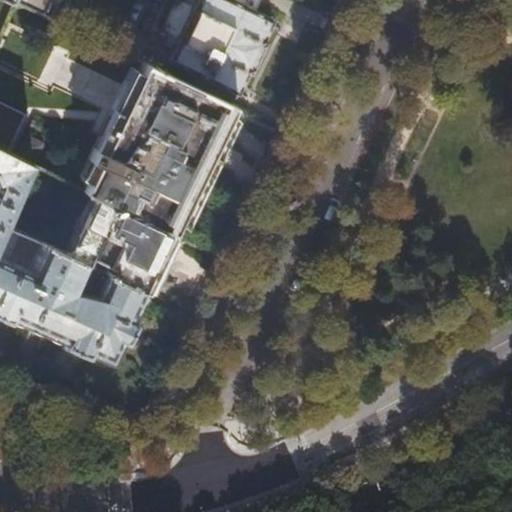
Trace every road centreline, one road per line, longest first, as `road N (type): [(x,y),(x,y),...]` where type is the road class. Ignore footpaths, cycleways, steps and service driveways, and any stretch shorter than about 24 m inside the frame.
road 1 (residential): [(205,482),(210,433),(415,0)]
road 2 (secondary): [(511,337),(305,448),(205,482)]
road 3 (secondary): [(205,482),(138,494),(0,486)]
